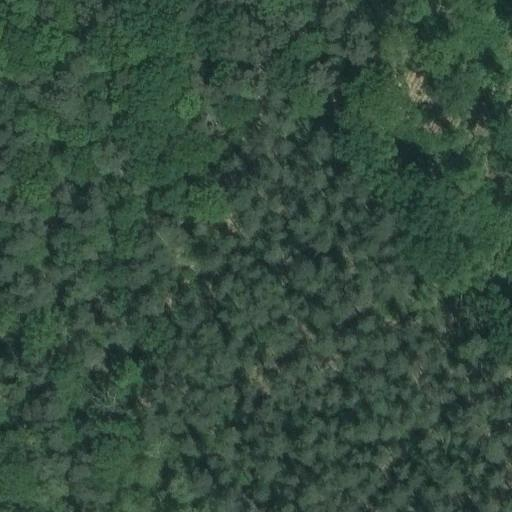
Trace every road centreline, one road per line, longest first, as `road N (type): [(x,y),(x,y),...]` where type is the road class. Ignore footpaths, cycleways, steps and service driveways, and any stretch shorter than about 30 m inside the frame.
road 1 (track): [(323,95),(271,37),(132,434),(185,511)]
road 2 (track): [(511,336),(323,95),(364,0)]
